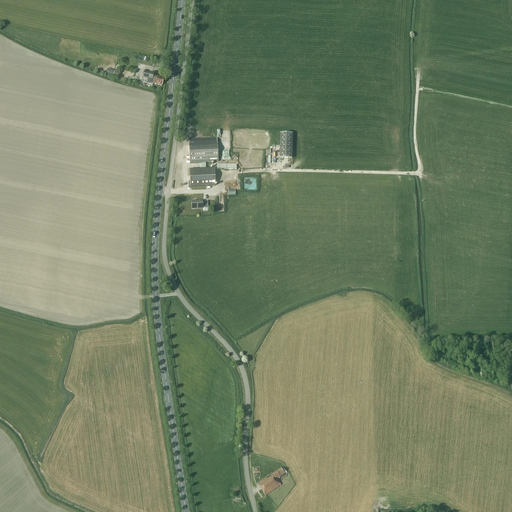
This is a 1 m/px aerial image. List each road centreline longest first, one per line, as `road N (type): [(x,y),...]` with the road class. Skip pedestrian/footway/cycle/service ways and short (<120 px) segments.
road 1 (unclassified): [(255,511),(243,377),(177,295),(163,253),(192,0)]
road 2 (primary): [(186,511),(154,276),(181,0)]
